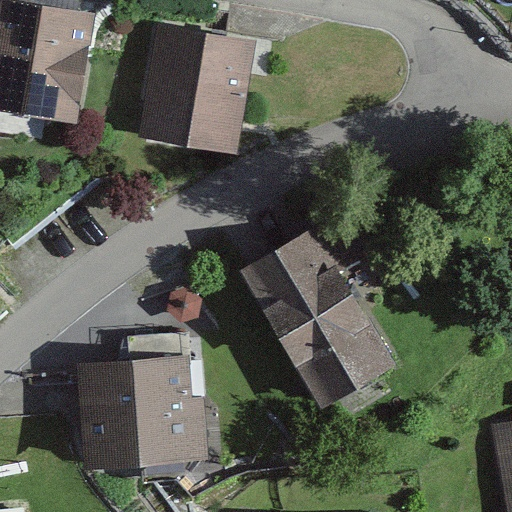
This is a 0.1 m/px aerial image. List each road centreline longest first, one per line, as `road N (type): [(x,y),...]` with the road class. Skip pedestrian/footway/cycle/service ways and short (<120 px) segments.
road 1 (residential): [(0,349),(183,212),(351,138),(455,112)]
road 2 (residential): [(455,112),(436,57),(409,31),(373,9),(305,0)]
